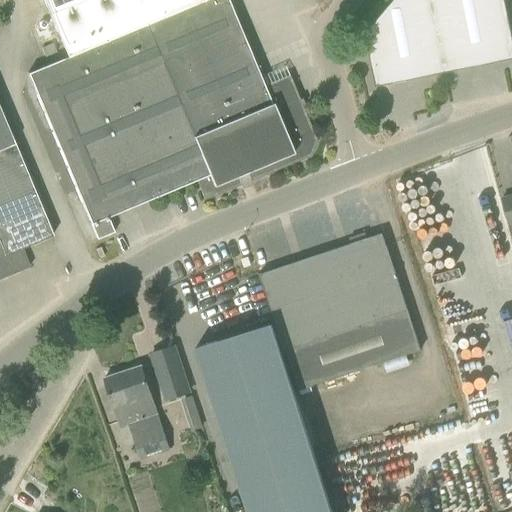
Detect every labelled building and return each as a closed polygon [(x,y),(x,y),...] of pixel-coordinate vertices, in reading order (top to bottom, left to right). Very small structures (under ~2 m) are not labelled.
[(227,0),(44,0),(68,57),(29,74),(98,238),(113,232),(107,216),(196,179),(205,200),(241,185),(240,182),(250,178),(251,181),(310,156),(311,156),(317,141),(317,140),(290,75),(263,86),(227,0)] [(511,58),(511,34),(505,0),(394,0),(366,33),(376,86),(511,58)] [(0,109),(0,241),(5,255),(22,248),(53,235),(14,143),(0,109)] [(511,195),(502,199),(511,234),(511,195)] [(383,233),(259,274),(286,351),(287,351),(301,390),(421,350),(383,233)] [(0,278),(30,266),(22,248),(5,255),(0,241),(0,278)] [(332,511),(272,322),(196,347),(219,419),(239,480),(248,511),(332,511)] [(167,399),(190,392),(175,346),(152,354),(167,399)] [(169,449),(142,366),(105,378),(121,427),(130,424),(142,458),(169,449)] [(181,431),(203,424),(194,395),(172,402),(181,431)]
